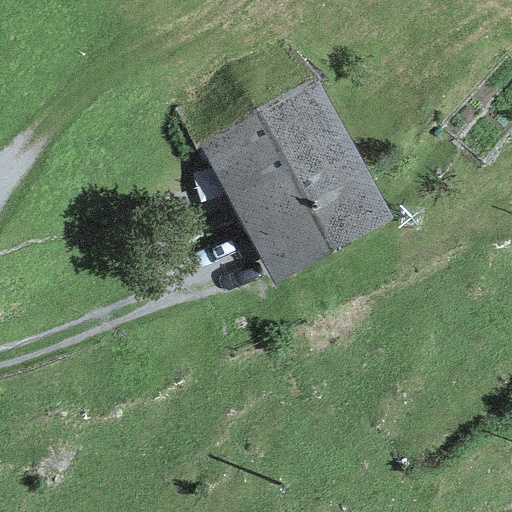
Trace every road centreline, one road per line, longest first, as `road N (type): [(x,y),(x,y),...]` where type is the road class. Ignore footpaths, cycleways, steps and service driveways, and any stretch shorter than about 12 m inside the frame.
road 1 (track): [(0,170),(50,117),(98,82),(237,0)]
road 2 (track): [(0,357),(203,277)]
